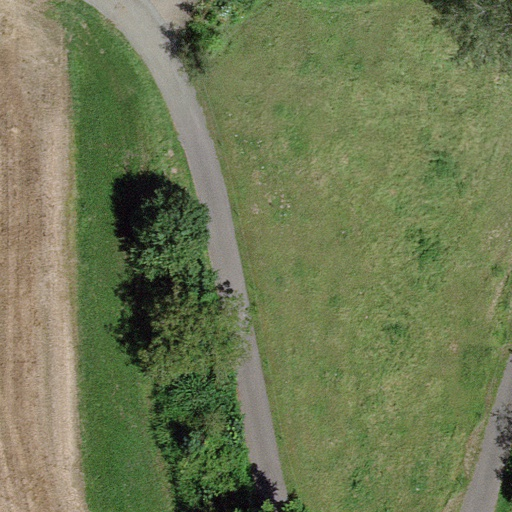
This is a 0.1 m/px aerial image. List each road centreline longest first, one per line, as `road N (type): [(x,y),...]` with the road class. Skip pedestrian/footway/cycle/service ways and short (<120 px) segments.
road 1 (track): [(281,511),(189,118)]
road 2 (residential): [(189,118),(139,17),(111,0)]
road 3 (track): [(511,382),(467,511)]
